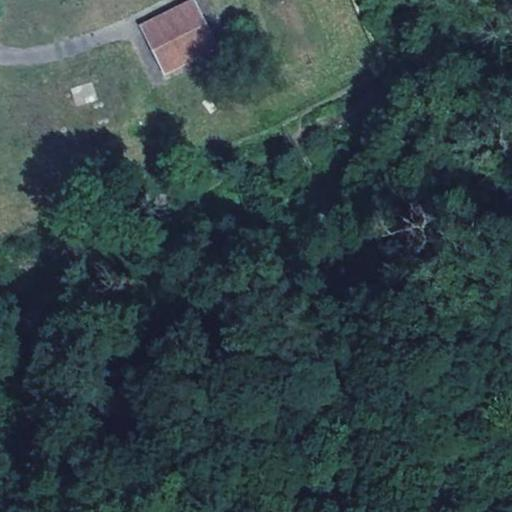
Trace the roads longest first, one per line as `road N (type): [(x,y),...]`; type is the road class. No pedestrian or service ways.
road 1 (track): [(0,404),(285,332),(324,306),(352,262)]
road 2 (track): [(0,56),(52,54),(120,34)]
